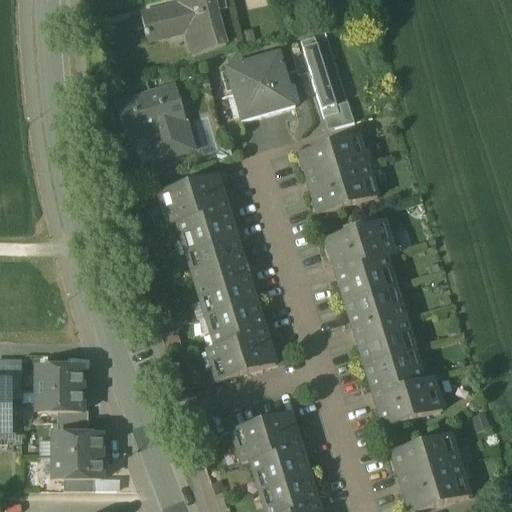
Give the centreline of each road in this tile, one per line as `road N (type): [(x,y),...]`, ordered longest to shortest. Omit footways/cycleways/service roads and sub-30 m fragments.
road 1 (tertiary): [(153,431),(80,235),(57,135),(46,0)]
road 2 (residential): [(256,165),(322,381)]
road 3 (residential): [(153,431),(322,381)]
road 4 (residential): [(322,381),(363,511)]
